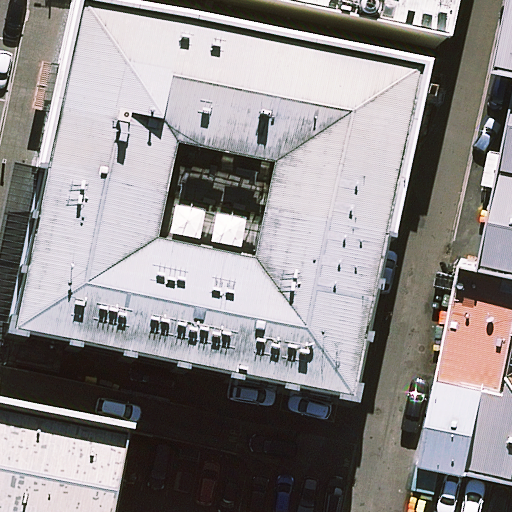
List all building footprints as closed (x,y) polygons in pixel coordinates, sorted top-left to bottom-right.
[(215,0),(440,48),(450,0),(215,0)] [(81,13),(8,351),(346,425),(419,86),(81,13)] [(511,171),(510,171),(490,269),(511,273),(511,171)] [(511,273),(490,269),(460,263),(437,378),(509,395),(511,382),(511,273)] [(511,395),(509,395),(437,378),(419,462),(511,481),(511,395)] [(127,427),(0,399),(0,511),(109,511),(126,433),(127,427)]
